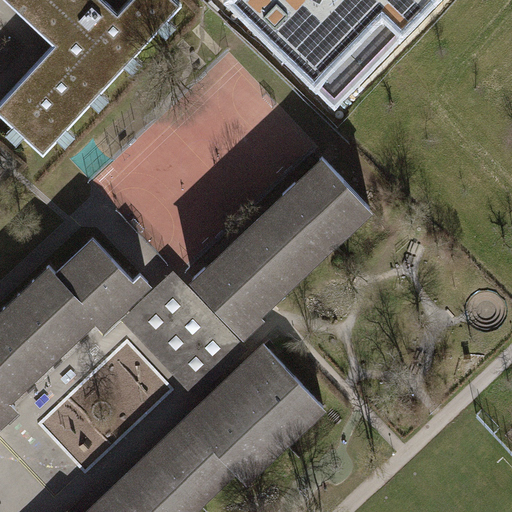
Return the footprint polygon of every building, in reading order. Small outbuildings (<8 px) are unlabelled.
[(128,0),(118,12),(105,0),(94,0),(56,42),(0,102),(0,111),(43,151),(181,3),(177,0),(128,0)] [(8,0),(56,42),(94,0),(8,0)] [(225,0),(335,106),(437,1),(435,0),(225,0)] [(193,278),(244,332),(262,315),(256,309),(368,204),(325,159),(207,269),(205,267),(193,278)] [(0,421),(149,282),(140,273),(133,279),(94,237),(56,272),(51,266),(0,314),(0,421)] [(69,511),(68,510),(66,511),(185,511),(234,466),(244,477),(321,403),(264,343),(85,511),(69,511)]
